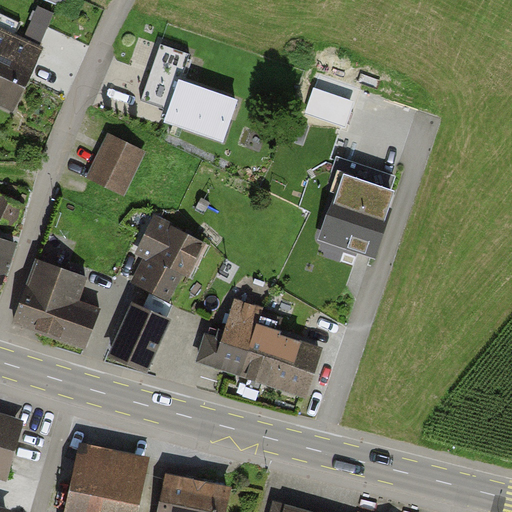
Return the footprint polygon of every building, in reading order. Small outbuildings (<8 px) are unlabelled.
[(54,45),(7,23),(0,36),(0,101),(23,112),(54,45)] [(244,99),(155,70),(145,102),(168,110),(164,121),(229,143),(244,99)] [(456,130),(408,106),(391,137),(354,126),(320,228),(363,241),(388,171),(422,188),(456,130)] [(511,161),(511,141),(489,126),(449,185),(457,190),(446,207),(469,223),(511,161)] [(146,152),(113,137),(93,180),(126,195),(146,152)] [(29,206),(4,196),(0,204),(0,222),(19,230),(29,206)] [(211,242),(159,218),(144,250),(153,254),(140,281),(175,297),(187,270),(195,274),(211,242)] [(0,310),(2,311),(25,246),(13,242),(15,237),(0,231),(0,310)] [(91,277),(44,261),(22,325),(91,348),(103,311),(82,304),(91,277)] [(417,294),(382,278),(360,324),(394,340),(417,294)] [(231,332),(215,327),(203,362),(312,397),(328,348),(289,336),(291,330),(264,321),(268,308),(241,300),(231,332)] [(178,321),(141,304),(117,355),(154,372),(178,321)] [(27,423),(0,415),(0,477),(10,481),(27,423)] [(142,511),(152,469),(80,453),(67,511),(142,511)] [(232,511),(237,492),(173,477),(164,511),(232,511)]
